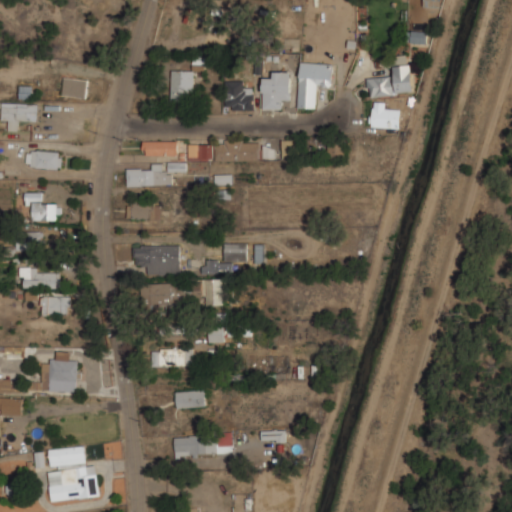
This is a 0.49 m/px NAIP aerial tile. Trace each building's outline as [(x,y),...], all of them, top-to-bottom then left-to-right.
[(441,8),(442,0),(439,0),(424,0),(424,7),(441,8)] [(428,31),(412,31),(412,43),(427,44),(428,31)] [(415,93),(413,55),(392,56),(393,75),(368,76),(369,95),(415,93)] [(299,107),(319,108),(320,85),(333,86),(334,62),(301,61),(299,107)] [(195,97),(195,68),(173,68),(173,97),(195,97)] [(282,107),(282,97),(292,97),(292,70),(273,70),(273,79),(263,79),(263,107),(282,107)] [(63,94),(88,97),(90,78),(64,75),(63,94)] [(226,108),(255,108),(255,89),(245,89),(245,79),(226,79),(226,108)] [(2,119),(10,119),(10,128),(19,128),(19,119),(39,119),(39,102),(2,102),(2,119)] [(372,127),(401,127),(401,102),(372,102),(372,127)] [(217,160),(260,160),(260,138),(217,138),(217,160)] [(297,155),(297,138),(283,138),(283,155),(297,155)] [(177,139),(143,139),(143,154),(177,154),(177,139)] [(190,159),(215,159),(215,141),(190,141),(190,159)] [(346,157),(346,141),(330,141),(330,157),(346,157)] [(27,166),(63,166),(63,149),(27,149),(27,166)] [(186,171),(186,161),(168,162),(168,171),(186,171)] [(128,184),(173,184),(173,168),(162,168),(162,164),(128,164),(128,184)] [(215,184),(232,184),(232,174),(215,175),(215,184)] [(32,192),(32,219),(61,219),(61,201),(44,201),(44,192),(32,192)] [(128,198),(128,218),(162,218),(162,207),(155,207),(155,198),(128,198)] [(42,249),(42,228),(18,228),(18,249),(42,249)] [(225,258),(248,258),(248,241),(225,241),(225,258)] [(180,273),(180,243),(134,243),(134,264),(146,264),(146,273),(180,273)] [(221,272),(221,258),(204,258),(204,272),(221,272)] [(61,265),(21,265),(21,286),(61,286),(61,265)] [(224,303),(224,277),(203,277),(203,294),(206,294),(206,303),(224,303)] [(143,282),(143,310),(174,310),(174,300),(185,300),(185,281),(143,282)] [(42,293),(42,313),(72,313),(72,293),(42,293)] [(209,341),(234,341),(234,323),(209,323),(209,341)] [(193,346),(154,346),(154,365),(193,365),(193,346)] [(70,350),(54,350),(54,361),(43,360),(42,381),(31,380),(31,388),(78,390),(79,359),(70,359),(70,350)] [(0,391),(13,391),(13,376),(0,376),(0,391)] [(177,407),(207,404),(205,387),(176,390),(177,407)] [(1,414),(23,414),(23,396),(0,396),(0,405),(1,405),(1,414)] [(233,432),(175,434),(176,455),(234,452),(233,432)] [(99,463),(88,464),(86,444),(49,447),(51,468),(49,468),(52,500),(102,495),(99,463)]
